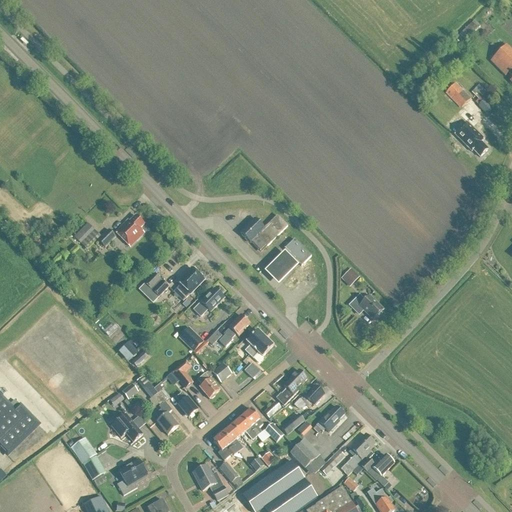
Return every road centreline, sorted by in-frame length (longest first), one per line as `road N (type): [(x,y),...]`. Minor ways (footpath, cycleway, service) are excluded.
road 1 (tertiary): [(304,344),(0,33)]
road 2 (unclassified): [(359,381),(473,260),(506,196)]
road 3 (residential): [(188,511),(172,480),(174,459),(304,344)]
road 4 (tertiary): [(456,498),(350,391)]
